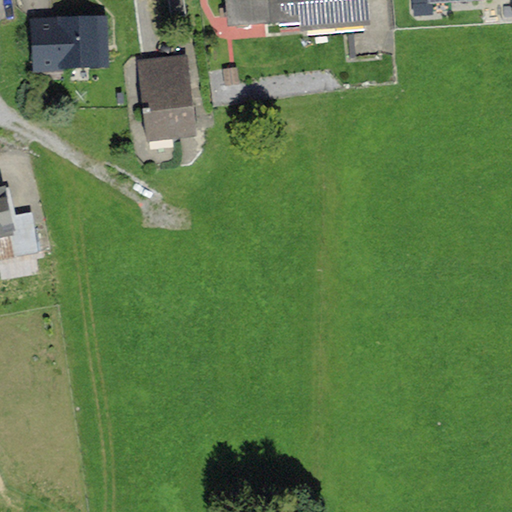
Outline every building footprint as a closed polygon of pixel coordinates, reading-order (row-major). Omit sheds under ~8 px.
[(184,0),(168,0),(171,23),(186,21),(184,0)] [(297,0),(225,0),(228,33),(300,28),(297,0)] [(367,0),(297,0),(300,28),(301,39),(370,33),(367,0)] [(433,7),(493,3),(492,0),(413,0),(414,19),(434,18),(433,7)] [(106,20),(32,22),(34,76),(108,73),(106,20)] [(188,61),(136,68),(147,150),(199,142),(188,61)] [(237,70),(223,72),(225,87),(239,86),(237,70)] [(9,188),(0,190),(0,251),(23,246),(9,188)]
